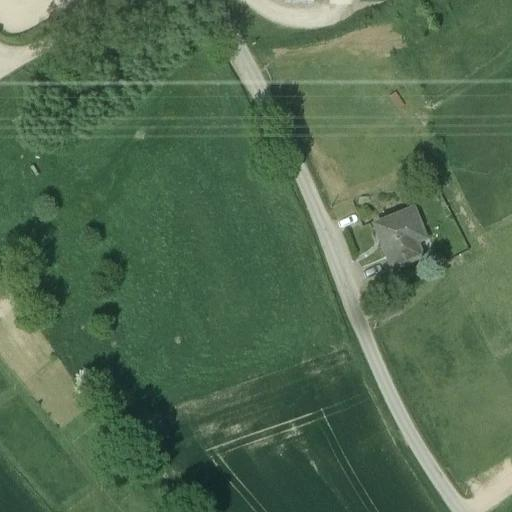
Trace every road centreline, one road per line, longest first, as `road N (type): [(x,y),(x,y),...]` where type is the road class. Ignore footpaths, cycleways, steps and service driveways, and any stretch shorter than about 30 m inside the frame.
road 1 (unclassified): [(471,511),(407,408),(215,0)]
road 2 (unclassified): [(126,0),(0,79)]
